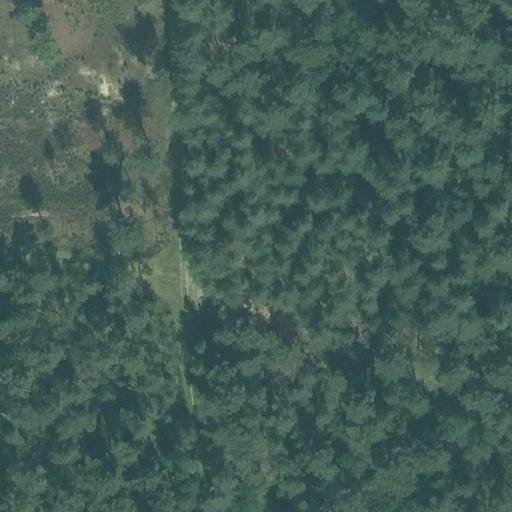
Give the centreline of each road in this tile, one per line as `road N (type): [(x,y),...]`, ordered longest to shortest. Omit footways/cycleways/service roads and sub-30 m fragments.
road 1 (track): [(171,0),(187,323),(213,511)]
road 2 (track): [(185,275),(0,249)]
